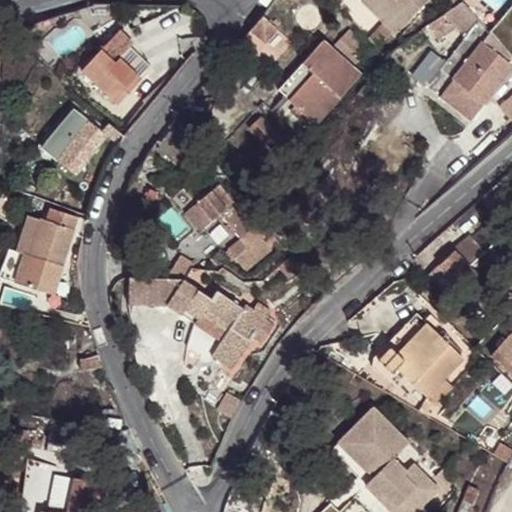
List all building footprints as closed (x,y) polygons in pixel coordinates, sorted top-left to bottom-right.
[(361,0),(357,4),(392,36),(423,4),(419,0),(361,0)] [(472,22),(456,4),(437,17),(453,34),(460,25),(465,31),(472,22)] [(74,17),(42,41),(58,62),(89,38),(74,17)] [(286,46),(258,20),(229,53),(257,79),(286,46)] [(499,54),(472,22),(465,31),(422,91),(467,125),(509,71),(494,60),(499,54)] [(353,62),(364,49),(345,33),(334,46),(353,62)] [(128,49),(114,36),(96,55),(76,77),(109,107),(112,110),(136,85),(147,73),(125,52),(128,49)] [(314,71),(284,103),(312,128),(356,80),(318,45),(303,61),(314,71)] [(273,93),(284,103),(314,71),(303,61),(273,93)] [(511,118),(511,95),(494,111),(506,124),(511,118)] [(103,139),(98,135),(70,113),(44,144),(39,154),(71,180),(103,139)] [(257,123),(246,134),(275,164),(285,153),(257,123)] [(115,148),(121,139),(106,126),(98,135),(103,139),(115,148)] [(27,133),(23,138),(27,141),(31,136),(27,133)] [(224,216),(209,196),(183,217),(199,236),(218,221),(224,216)] [(240,203),(234,208),(244,220),(250,216),(240,203)] [(259,240),(265,235),(251,217),(250,216),(244,220),(234,208),(224,216),(218,221),(237,244),(226,254),(242,273),(268,251),(259,240)] [(5,284),(39,295),(50,266),(57,269),(74,220),(47,212),(42,226),(28,221),(5,284)] [(466,239),(436,269),(468,302),(474,297),(464,287),(468,282),(464,278),(468,273),(465,270),(480,255),(466,239)] [(50,266),(39,295),(47,297),(57,269),(50,266)] [(124,308),(164,311),(181,286),(124,281),(124,308)] [(164,311),(177,319),(193,294),(181,286),(164,311)] [(191,329),(195,323),(201,315),(217,326),(225,332),(207,359),(228,372),(248,342),(259,325),(266,314),(253,306),(248,314),(243,321),(236,317),(239,313),(212,295),(206,303),(193,294),(177,319),(191,329)] [(241,309),(239,313),(236,317),(243,321),(248,314),(241,309)] [(201,315),(195,323),(211,334),(217,326),(201,315)] [(411,317),(369,362),(388,378),(393,372),(423,401),(459,361),(411,317)] [(268,330),(259,325),(248,342),(256,348),(268,330)] [(511,328),(490,355),(498,362),(511,345),(511,328)] [(511,345),(498,362),(511,374),(511,345)] [(99,370),(95,357),(81,361),(86,374),(99,370)] [(214,374),(205,385),(213,391),(222,380),(214,374)] [(238,404),(225,396),(214,415),(227,423),(238,404)] [(372,408),(331,443),(368,479),(360,485),(386,511),(414,511),(436,491),(411,467),(406,472),(393,457),(409,444),(372,408)] [(52,479),(44,511),(65,511),(71,483),(52,479)] [(65,511),(86,511),(88,505),(92,487),(71,481),(71,483),(65,511)] [(254,487),(234,481),(230,489),(252,495),(254,487)] [(254,487),(252,495),(247,510),(248,511),(259,511),(262,502),(266,490),(254,487)] [(224,502),(221,511),(248,511),(247,510),(252,495),(230,489),(224,502)] [(457,504),(467,508),(473,492),(463,489),(457,504)]
